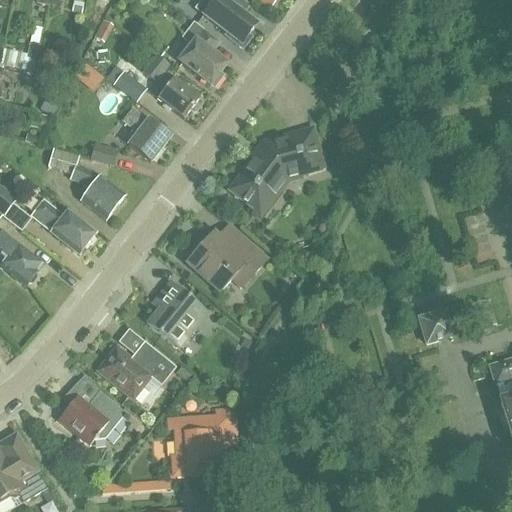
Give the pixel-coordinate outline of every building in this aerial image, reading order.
[(36,0),(35,7),(47,10),(49,0),(36,0)] [(240,48),(256,28),(237,13),(239,10),(226,0),(216,13),(222,17),(214,28),(240,48)] [(112,28),(103,23),(94,40),(103,45),(112,28)] [(223,77),(219,75),(226,66),(211,54),(218,44),(192,24),(181,39),(190,46),(177,63),(210,88),(211,86),(214,89),(223,77)] [(27,56),(3,51),(0,63),(0,65),(6,67),(6,69),(33,75),(36,63),(35,63),(39,46),(38,45),(41,30),(34,29),(31,44),(30,43),(27,56)] [(142,75),(153,82),(161,89),(154,99),(184,122),(190,113),(193,115),(196,115),(201,107),(201,104),(199,102),(200,101),(164,74),(170,68),(156,57),(142,75)] [(136,105),(147,91),(123,73),(112,88),(136,105)] [(78,102),(89,85),(77,77),(66,94),(78,102)] [(122,124),(129,129),(138,136),(128,149),(149,166),(169,141),(148,124),(147,125),(131,112),(122,124)] [(323,170),(312,131),(273,142),(274,148),(265,150),(258,159),(256,158),(229,192),(259,215),(269,203),(271,204),(286,185),(283,176),(298,172),(299,177),(323,170)] [(113,170),(118,153),(94,146),(89,164),(113,170)] [(52,152),(47,170),(72,177),(69,182),(90,192),(81,204),(94,215),(106,224),(124,199),(122,198),(114,192),(109,188),(100,180),(76,169),(79,159),(52,152)] [(0,214),(3,217),(2,218),(20,233),(31,220),(13,206),(16,203),(0,190),(0,214)] [(51,235),(50,235),(79,258),(95,237),(67,215),(63,220),(43,205),(31,220),(51,235)] [(0,234),(0,259),(5,263),(0,268),(0,269),(26,289),(28,286),(32,286),(36,281),(36,276),(43,267),(5,238),(0,234)] [(229,250),(213,235),(186,266),(219,295),(231,281),(241,290),(265,262),(239,239),(229,250)] [(207,315),(169,285),(152,306),(158,311),(145,327),(177,352),(207,315)] [(497,326),(488,302),(465,310),(474,334),(497,326)] [(451,339),(444,315),(418,322),(425,347),(437,343),(450,340),(451,339)] [(160,389),(175,370),(148,349),(137,364),(132,365),(116,351),(98,374),(132,401),(149,380),(160,389)] [(511,362),(488,370),(494,389),(497,388),(503,406),(500,407),(511,447),(511,362)] [(76,400),(57,424),(89,449),(93,443),(104,442),(124,416),(98,395),(87,409),(76,400)] [(171,460),(172,479),(198,477),(199,476),(200,475),(200,468),(224,466),(221,425),(173,429),(176,460),(171,460)] [(52,502),(46,492),(47,491),(15,438),(0,447),(0,501),(6,497),(9,502),(14,502),(18,499),(22,506),(40,495),(46,506),(52,502)]
